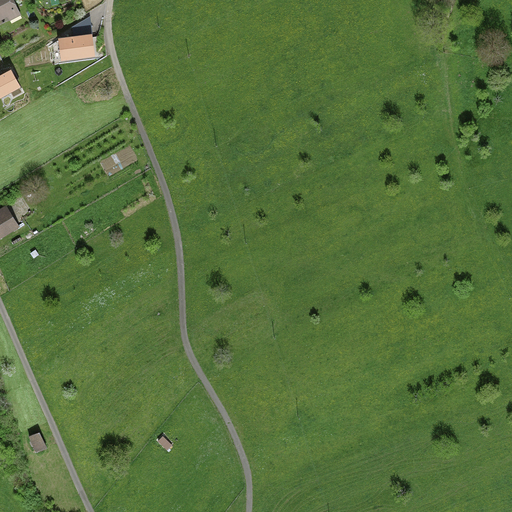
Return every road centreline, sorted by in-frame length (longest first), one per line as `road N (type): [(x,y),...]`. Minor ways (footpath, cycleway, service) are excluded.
road 1 (track): [(112,54),(172,217),(184,343),(244,461),(248,511)]
road 2 (track): [(0,307),(90,511)]
